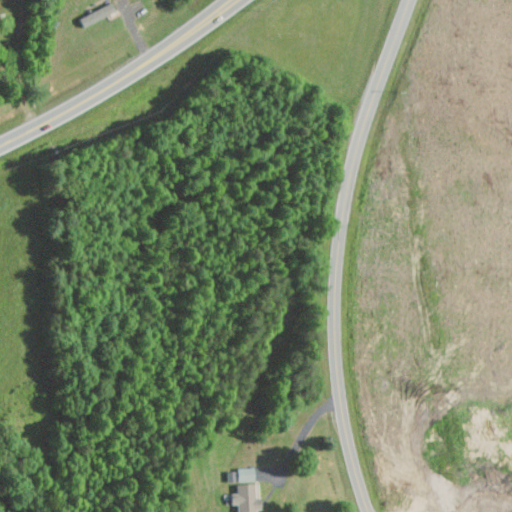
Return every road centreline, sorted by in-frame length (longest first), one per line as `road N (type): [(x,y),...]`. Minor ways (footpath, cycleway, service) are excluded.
road 1 (residential): [(369,511),(337,369),(336,285),(356,153),(409,0)]
road 2 (primary): [(232,0),(62,112),(0,142)]
